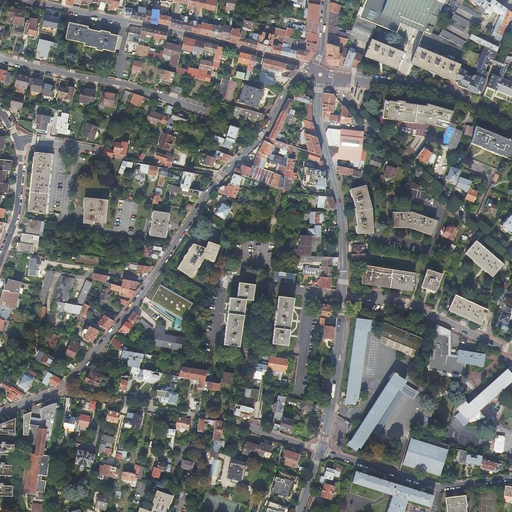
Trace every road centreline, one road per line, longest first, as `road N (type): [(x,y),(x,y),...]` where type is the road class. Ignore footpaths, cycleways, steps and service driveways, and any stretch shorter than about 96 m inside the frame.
road 1 (residential): [(57,391),(303,74)]
road 2 (residential): [(302,66),(169,29),(17,0)]
road 3 (residential): [(321,450),(239,423),(57,391)]
road 4 (unclassified): [(511,256),(356,111),(341,79)]
road 5 (secondary): [(342,296),(339,203),(316,121),(318,78)]
road 6 (residential): [(0,59),(115,84),(206,115)]
road 7 (residential): [(511,478),(440,489),(321,450)]
road 8 (secondary): [(341,79),(407,82),(511,118)]
road 9 (secondary): [(321,450),(342,296)]
road 10 (residential): [(511,352),(406,304),(376,299)]
road 11 (residential): [(17,140),(16,215),(0,258)]
